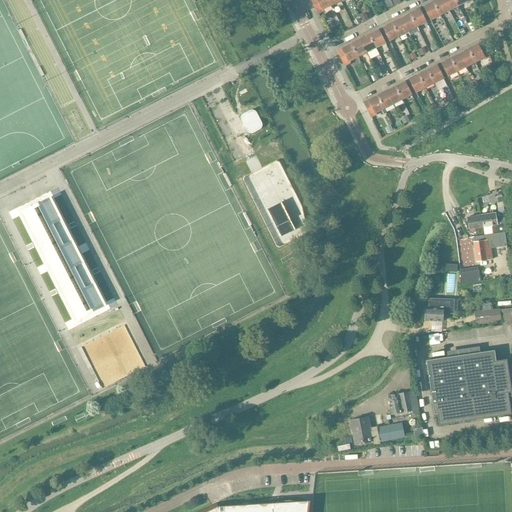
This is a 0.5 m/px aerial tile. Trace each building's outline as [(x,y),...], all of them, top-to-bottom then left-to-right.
[(328,0),(311,0),(317,12),(331,5),(328,0)] [(443,0),(438,0),(433,3),(440,15),(448,11),(443,0)] [(453,0),(443,0),(448,11),(457,6),(453,0)] [(433,3),(424,7),(430,20),(440,15),(433,3)] [(419,10),(410,15),(416,27),(426,22),(419,10)] [(365,13),(359,15),(363,22),(368,19),(365,13)] [(410,15),(401,19),(408,31),(416,27),(410,15)] [(401,19),(392,23),(399,36),(408,31),(401,19)] [(392,23),(383,28),(389,41),(399,36),(392,23)] [(378,31),(369,35),(375,48),(385,43),(378,31)] [(369,35),(360,40),(366,52),(375,48),(369,35)] [(360,40),(351,44),(357,57),(366,52),(360,40)] [(483,43),(468,50),(475,63),(489,55),(483,43)] [(351,44),(338,51),(344,64),(357,57),(351,44)] [(468,50),(459,55),(466,67),(475,63),(468,50)] [(459,55),(451,59),(457,71),(466,67),(459,55)] [(451,59),(442,63),(448,76),(457,71),(451,59)] [(437,66),(427,71),(434,83),(443,79),(437,66)] [(427,71),(418,75),(425,88),(434,83),(427,71)] [(418,75),(409,80),(416,92),(425,88),(418,75)] [(405,82),(395,87),(401,100),(411,95),(405,82)] [(395,87),(386,92),(392,104),(401,100),(395,87)] [(386,92),(377,96),(383,109),(392,104),(386,92)] [(377,96),(364,103),(370,116),(383,109),(377,96)] [(430,105),(424,108),(427,113),(433,110),(430,105)] [(241,117),(241,118),(241,120),(241,121),(246,131),(247,132),(248,133),(250,134),(251,134),(253,133),(259,130),(261,129),(261,128),(262,126),(262,125),(261,123),(256,113),(255,112),(254,111),(253,111),(251,111),(250,111),(243,114),(242,115),(241,117)] [(406,116),(400,119),(403,124),(408,121),(406,116)] [(52,197),(18,214),(20,216),(33,243),(35,247),(44,264),(48,271),(52,279),(57,289),(59,293),(72,320),(73,322),(76,326),(91,319),(88,314),(92,312),(94,317),(110,309),(107,304),(106,302),(92,275),(91,272),(81,254),(78,247),(73,238),(69,229),(67,226),(53,199),(52,197)] [(281,203),(267,210),(281,237),(295,230),(281,203)] [(506,232),(503,212),(485,215),(488,234),(506,232)] [(488,234),(485,215),(467,218),(469,229),(470,232),(475,231),(475,229),(482,227),(483,227),(484,235),(488,234)] [(482,227),(475,229),(475,231),(476,235),(483,234),(482,227)] [(504,232),(488,235),(489,240),(490,249),(506,246),(504,232)] [(490,249),(489,240),(488,235),(473,237),(474,242),(473,243),(476,262),(492,259),(490,249)] [(462,283),(478,281),(477,270),(473,271),(473,269),(461,270),(462,283)] [(482,283),(473,284),(473,294),(483,293),(482,283)] [(425,315),(424,319),(426,320),(426,321),(442,322),(443,313),(454,314),(454,298),(429,297),(428,308),(426,308),(426,314),(425,315)] [(511,307),(511,308),(500,309),(502,326),(511,324),(511,307)] [(501,321),(499,309),(475,312),(476,324),(501,321)] [(439,425),(464,421),(511,414),(509,400),(511,399),(511,392),(507,360),(496,361),(494,350),(426,361),(434,415),(437,414),(439,425)] [(412,414),(414,416),(419,415),(415,391),(387,396),(391,415),(411,411),(412,414)] [(355,445),(373,441),(368,417),(350,421),(355,445)] [(404,436),(402,423),(377,428),(380,442),(386,441),(386,440),(404,436)] [(414,429),(416,437),(424,435),(422,427),(414,429)] [(196,511),(295,511),(295,500),(297,500),(297,498),(277,499),(277,501),(257,502),(257,500),(216,503),(196,511)]
